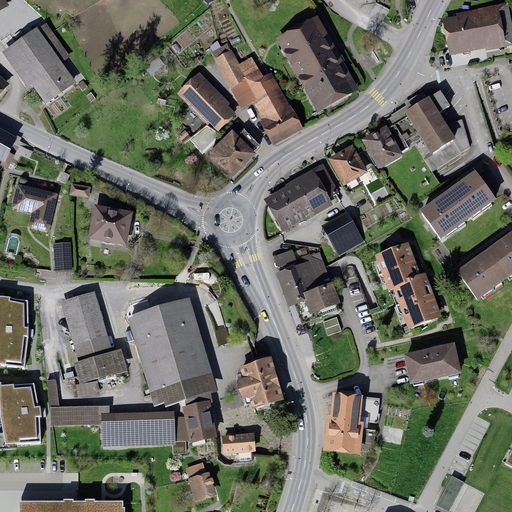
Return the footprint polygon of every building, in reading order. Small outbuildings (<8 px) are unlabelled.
[(447,18),(453,54),(507,44),(501,9),(447,18)] [(276,39),(316,111),(356,90),(316,18),(276,39)] [(45,106),(79,83),(41,28),(7,51),(45,106)] [(227,47),(215,53),(242,107),(255,101),(238,68),(227,47)] [(251,61),(238,68),(255,101),(274,141),(296,129),(269,79),(264,82),(251,61)] [(0,78),(0,97),(10,87),(0,78)] [(209,129),(216,137),(232,122),(223,113),(227,110),(198,80),(175,102),(205,133),(209,129)] [(406,113),(431,154),(454,140),(429,99),(406,113)] [(363,140),(378,168),(401,155),(386,127),(363,140)] [(238,129),(212,154),(231,175),(258,149),(238,129)] [(0,158),(7,163),(18,141),(0,131),(0,158)] [(332,162),(345,184),(363,173),(351,151),(332,162)] [(271,205),(286,231),(299,223),(296,217),(336,195),(324,174),(271,205)] [(447,192),(467,219),(491,201),(472,174),(447,192)] [(89,189),(72,185),(70,194),(87,198),(89,189)] [(56,197),(19,188),(14,208),(40,214),(36,228),(47,231),(56,197)] [(467,219),(447,192),(420,212),(440,239),(467,219)] [(129,217),(98,210),(92,236),(123,243),(129,217)] [(327,229),(339,250),(350,244),(351,246),(361,240),(356,230),(354,231),(347,218),(327,229)] [(511,237),(487,256),(504,282),(511,275),(511,237)] [(69,246),(54,247),(56,272),(71,271),(69,246)] [(406,247),(378,257),(390,290),(395,289),(418,281),(406,247)] [(315,256),(310,258),(296,262),(298,268),(281,274),(290,303),(295,301),(302,323),(339,311),(326,274),(321,276),(315,256)] [(504,282),(487,256),(460,274),(479,300),(504,282)] [(438,318),(424,278),(418,281),(395,289),(402,308),(410,328),(438,318)] [(92,296),(66,303),(83,362),(78,363),(84,383),(122,373),(117,355),(109,357),(92,296)] [(27,303),(0,300),(0,366),(24,368),(28,338),(27,303)] [(126,316),(153,405),(183,396),(188,419),(192,441),(213,436),(208,392),(181,300),(126,316)] [(336,319),(323,322),(327,335),(340,332),(336,319)] [(403,356),(410,385),(459,374),(453,345),(403,356)] [(248,397),(252,409),(281,401),(269,359),(238,368),(241,379),(237,380),(242,398),(248,397)] [(0,386),(8,444),(43,439),(35,381),(0,386)] [(379,403),(335,397),(329,446),(358,450),(362,422),(376,423),(379,403)] [(188,419),(109,423),(110,440),(192,441),(188,419)] [(252,436),(225,437),(225,452),(253,451),(252,436)] [(203,465),(187,469),(196,498),(211,494),(203,465)] [(452,476),(439,501),(451,507),(464,483),(452,476)] [(123,511),(123,503),(79,503),(79,508),(20,508),(19,511),(123,511)]
